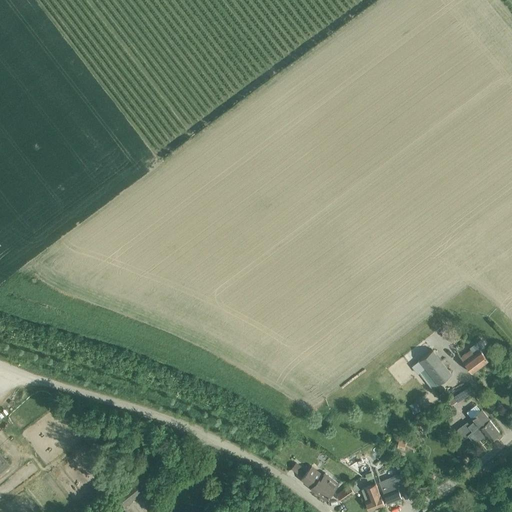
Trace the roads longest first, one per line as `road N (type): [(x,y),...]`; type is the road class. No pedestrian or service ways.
road 1 (unclassified): [(326,511),(247,454),(0,364)]
road 2 (unclassified): [(404,511),(511,435)]
